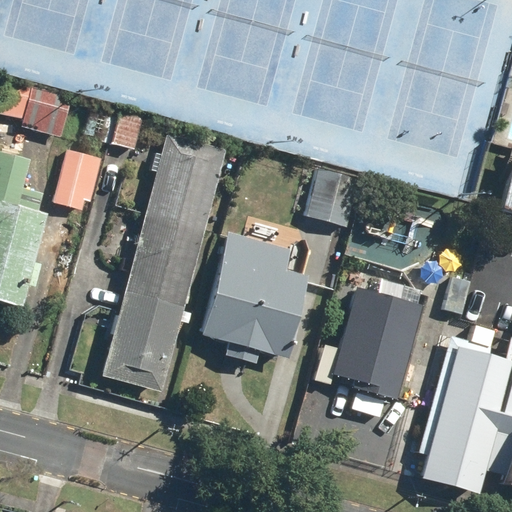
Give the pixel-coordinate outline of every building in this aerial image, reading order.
[(67,96),(0,79),(0,116),(15,120),(13,128),(56,138),(67,96)] [(136,115),(113,108),(103,144),(126,150),(136,115)] [(216,149),(159,134),(154,154),(93,376),(150,391),(216,149)] [(94,159),(59,149),(43,204),(73,212),(77,199),(82,201),(94,159)] [(511,150),(510,150),(494,209),(511,213),(511,150)] [(21,160),(0,154),(0,306),(11,310),(43,197),(13,188),(21,160)] [(345,189),(308,179),(295,225),(332,236),(345,189)] [(281,250),(218,232),(190,335),(276,359),(299,277),(275,270),(281,250)] [(412,306),(345,288),(320,374),(337,380),(336,388),(385,400),(412,306)] [(497,476),(495,483),(511,487),(511,339),(501,336),(495,357),(478,352),(480,346),(440,335),(402,474),(469,492),(475,470),(497,476)]
